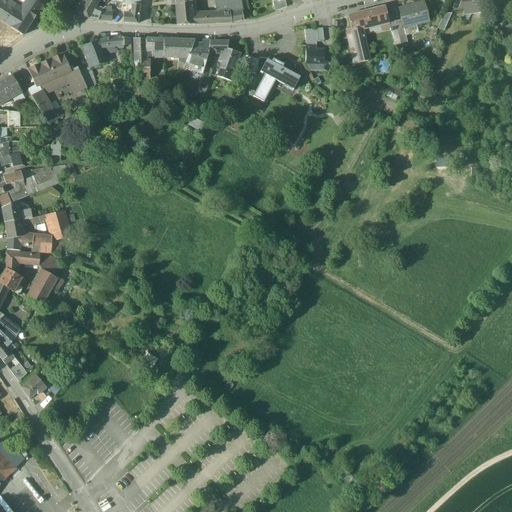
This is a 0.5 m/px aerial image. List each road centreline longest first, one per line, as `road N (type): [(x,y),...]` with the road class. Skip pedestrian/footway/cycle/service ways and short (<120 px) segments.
road 1 (residential): [(75,33),(228,32),(306,14)]
road 2 (tertiary): [(0,371),(91,511)]
